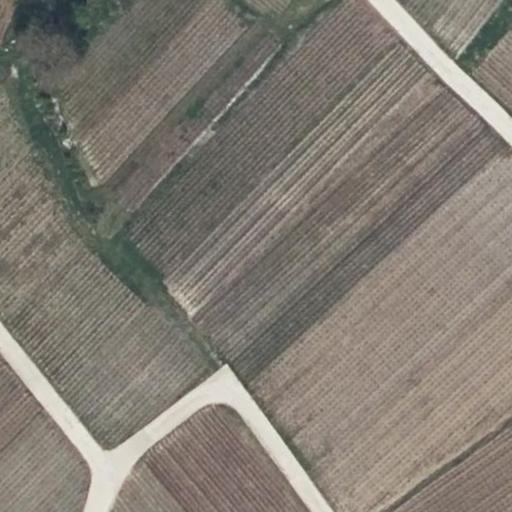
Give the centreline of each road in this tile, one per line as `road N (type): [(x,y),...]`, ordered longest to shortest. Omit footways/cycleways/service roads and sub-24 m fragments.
road 1 (track): [(102,461),(220,384),(260,419),(322,511)]
road 2 (track): [(0,327),(102,461),(100,511)]
road 3 (track): [(511,133),(381,0)]
